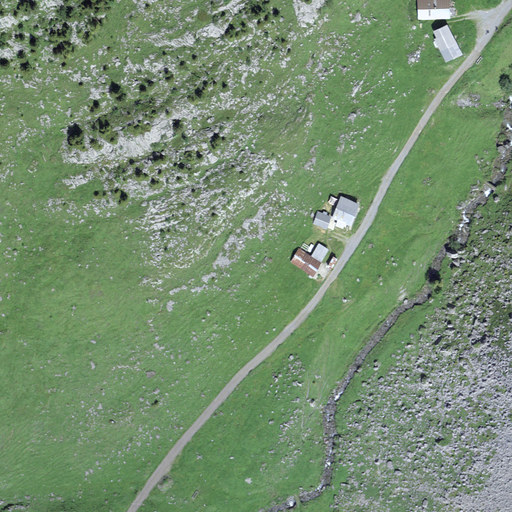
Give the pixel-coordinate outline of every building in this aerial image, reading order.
[(450,0),(419,0),(420,17),(450,16),(450,0)] [(450,26),(434,33),(446,61),(462,53),(450,26)] [(358,204),(339,196),(330,218),(349,226),(358,204)] [(325,228),(330,218),(318,213),(314,222),(325,228)] [(311,261),(297,251),(289,263),(313,279),(330,254),(320,247),(311,261)]
